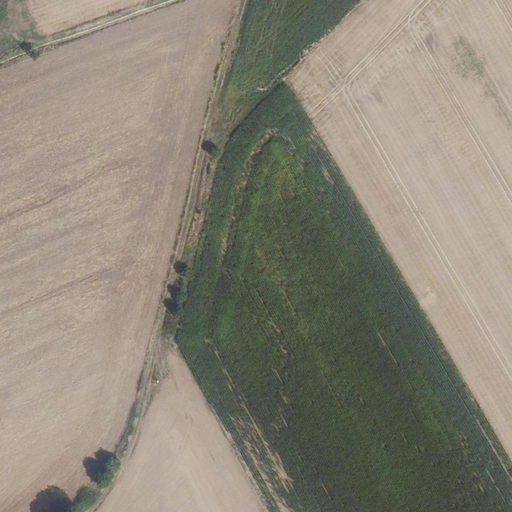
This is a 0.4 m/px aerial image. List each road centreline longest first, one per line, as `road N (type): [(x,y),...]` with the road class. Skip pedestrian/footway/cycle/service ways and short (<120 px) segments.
road 1 (track): [(82,511),(125,453),(160,339),(234,0)]
road 2 (track): [(0,72),(181,0)]
